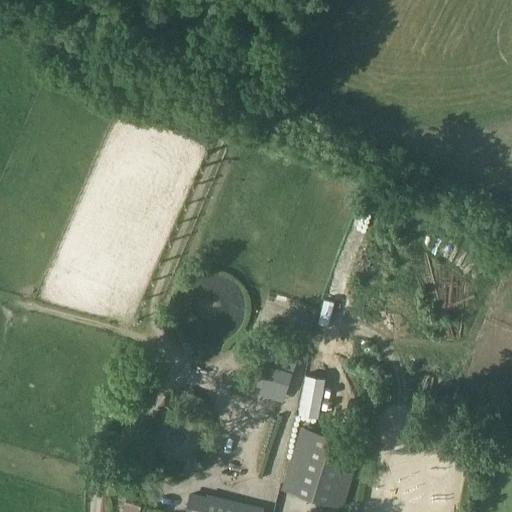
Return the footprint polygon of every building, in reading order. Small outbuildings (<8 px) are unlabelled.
[(260,339),(254,358),(292,370),(298,351),(260,339)] [(375,362),(375,343),(359,342),(359,362),(375,362)] [(261,385),(259,389),(284,397),(285,393),(292,371),(267,363),(261,385)] [(241,366),(236,380),(247,384),(248,381),(252,370),(241,366)] [(184,391),(181,400),(200,406),(203,398),(184,391)] [(275,435),(287,438),(294,414),(281,410),(275,435)] [(281,486),(281,488),(342,508),(342,506),(361,446),(348,442),(301,426),(281,486)] [(352,431),(348,442),(361,446),(362,444),(365,435),(352,431)] [(134,461),(131,470),(143,475),(146,466),(134,461)] [(189,492),(184,511),(260,511),(262,507),(205,493),(204,495),(189,492)] [(137,511),(139,506),(125,502),(121,511),(137,511)]
